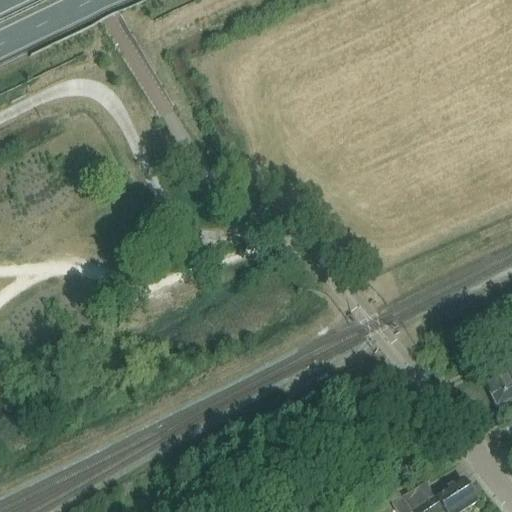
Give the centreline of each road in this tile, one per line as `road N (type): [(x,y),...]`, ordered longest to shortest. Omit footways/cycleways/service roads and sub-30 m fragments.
road 1 (residential): [(232,511),(430,412)]
road 2 (unclassified): [(511,500),(454,424),(430,412)]
